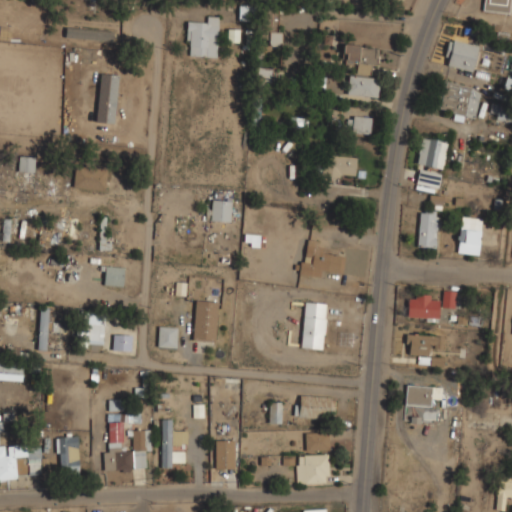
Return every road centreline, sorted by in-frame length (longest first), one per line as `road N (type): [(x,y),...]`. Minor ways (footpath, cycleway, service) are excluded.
road 1 (tertiary): [(438,0),(401,120),(366,511)]
road 2 (residential): [(366,488),(0,497)]
road 3 (residential): [(159,3),(140,365)]
road 4 (residential): [(140,365),(373,380)]
road 5 (residential): [(511,274),(384,265)]
